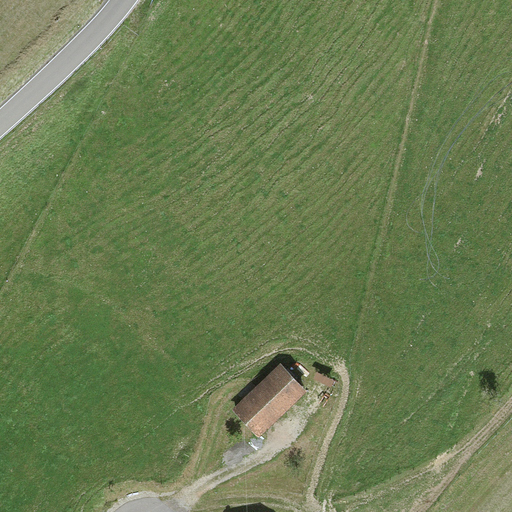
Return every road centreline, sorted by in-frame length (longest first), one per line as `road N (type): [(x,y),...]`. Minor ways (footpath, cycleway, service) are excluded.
road 1 (tertiary): [(0,124),(124,0)]
road 2 (track): [(184,511),(244,499),(303,511)]
